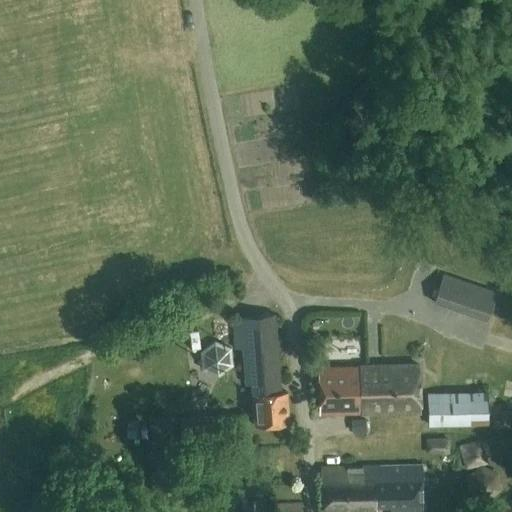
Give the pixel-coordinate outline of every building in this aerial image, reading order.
[(434,300),(488,319),(497,292),(443,273),(434,300)] [(251,383),(252,393),(253,398),(254,425),(288,423),(287,391),(281,391),(275,313),(233,317),(238,384),(251,383)] [(229,321),(209,322),(211,351),(199,351),(201,377),(232,376),(229,321)] [(187,333),(188,354),(204,353),(203,332),(187,333)] [(367,365),(369,411),(419,409),(418,363),(367,365)] [(369,411),(367,365),(317,367),(319,413),(369,411)] [(488,420),(487,390),(427,393),(429,423),(488,420)] [(239,437),(238,413),(180,415),(181,440),(239,437)] [(179,414),(149,415),(152,492),(181,491),(179,414)] [(127,419),(127,437),(138,437),(138,419),(127,419)] [(425,440),(426,456),(445,455),(444,439),(425,440)] [(481,443),(458,449),(464,471),(487,465),(481,443)] [(374,465),(375,505),(376,505),(390,505),(390,511),(422,511),(421,464),(374,465)] [(375,505),(374,465),(361,465),(361,466),(320,467),(321,511),(376,511),(376,505),(375,505)] [(496,499),(494,471),(464,472),(466,500),(496,499)] [(263,511),(263,496),(262,496),(242,497),(242,511),(263,511)] [(301,511),(301,501),(271,503),(272,511),(266,511),(265,511),(301,511)]
